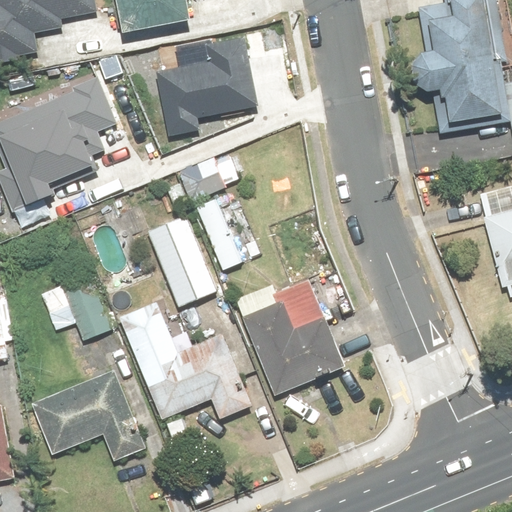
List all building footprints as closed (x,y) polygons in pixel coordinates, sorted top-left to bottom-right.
[(0,7),(0,67),(22,63),(21,57),(40,53),(36,35),(66,29),(65,24),(104,16),(100,0),(1,0),(3,7),(0,7)] [(190,0),(114,0),(121,38),(195,26),(190,0)] [(503,109),(486,0),(435,0),(428,1),(446,117),(503,109)] [(158,67),(168,129),(201,123),(199,112),(260,101),(248,34),(206,41),(209,58),(158,67)] [(0,117),(0,150),(23,208),(65,191),(61,180),(101,164),(97,154),(113,148),(105,126),(128,117),(110,74),(0,117)] [(511,176),(468,194),(475,222),(476,222),(492,283),(511,274),(511,164),(509,166),(511,176)] [(189,225),(152,241),(182,309),(218,293),(189,225)] [(93,272),(62,283),(82,342),(113,331),(93,272)] [(6,292),(0,292),(0,358),(13,357),(6,292)] [(168,429),(219,399),(228,424),(258,406),(251,387),(268,377),(248,323),(189,357),(167,296),(127,320),(168,429)] [(294,306),(259,325),(285,405),(323,386),(321,381),(349,366),(333,317),(303,333),(294,306)] [(96,433),(109,466),(148,451),(117,372),(41,402),(59,448),(96,433)] [(4,403),(0,403),(0,491),(12,490),(4,403)]
